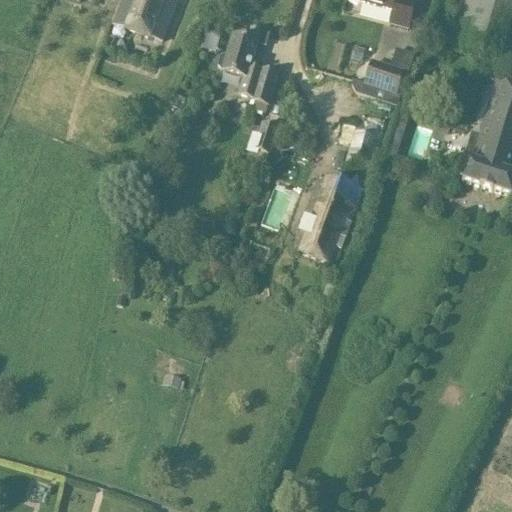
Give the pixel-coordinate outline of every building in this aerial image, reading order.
[(123,0),(113,27),(161,46),(178,0),(123,0)] [(415,3),(403,0),(344,0),(344,3),(394,16),(391,28),(408,32),(415,3)] [(511,0),(461,0),(448,48),(500,63),(511,23),(511,0)] [(250,30),(246,44),(232,39),(221,76),(256,87),(251,104),(268,109),(278,79),(260,73),(260,74),(250,71),(258,47),(266,50),(270,37),(250,30)] [(353,83),(351,87),(355,96),(396,109),(400,99),(408,76),(372,64),(364,87),(353,83)] [(508,207),(511,192),(511,87),(494,82),(475,147),(471,146),(458,193),(508,207)] [(254,152),(259,153),(269,156),(277,131),(262,126),(258,137),(254,152)] [(374,158),(376,135),(342,131),(339,154),(374,158)] [(387,147),(384,159),(395,162),(399,151),(387,147)] [(320,178),(293,251),(334,269),(362,193),(320,178)] [(431,190),(425,211),(438,215),(444,194),(431,190)] [(181,382),(165,378),(162,387),(178,392),(179,390),(180,384),(181,382)]
